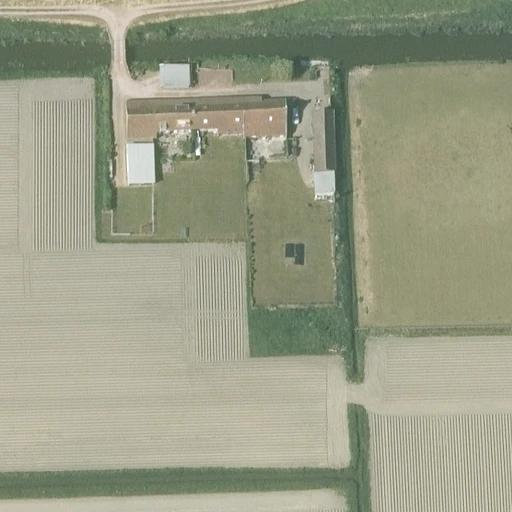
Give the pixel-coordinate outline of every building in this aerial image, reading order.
[(188,89),(187,70),(158,70),(158,90),(188,89)] [(258,105),(258,101),(190,103),(191,135),(214,134),(214,138),(242,137),(242,140),(283,138),(282,104),(258,105)] [(154,136),(191,135),(190,103),(123,105),(125,141),(154,140),(154,136)] [(334,176),(332,114),(310,115),(312,177),(334,176)] [(152,187),(151,147),(126,148),(127,188),(152,187)] [(333,199),(333,176),(312,177),(313,199),(333,199)]
